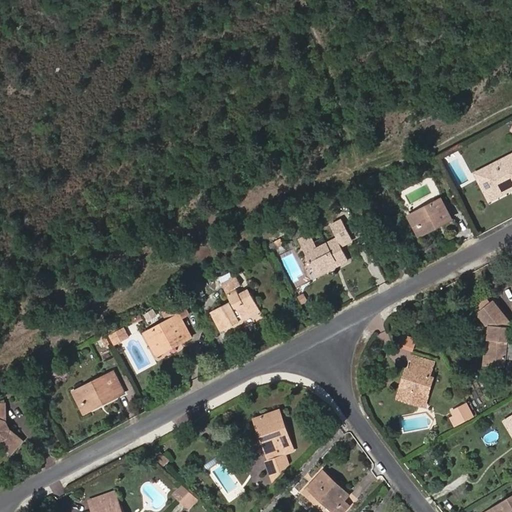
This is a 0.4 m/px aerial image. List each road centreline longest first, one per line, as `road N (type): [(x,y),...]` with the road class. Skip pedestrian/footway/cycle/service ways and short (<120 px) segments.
road 1 (residential): [(0,504),(310,342)]
road 2 (residential): [(310,342),(511,235)]
road 3 (residential): [(310,342),(428,511)]
